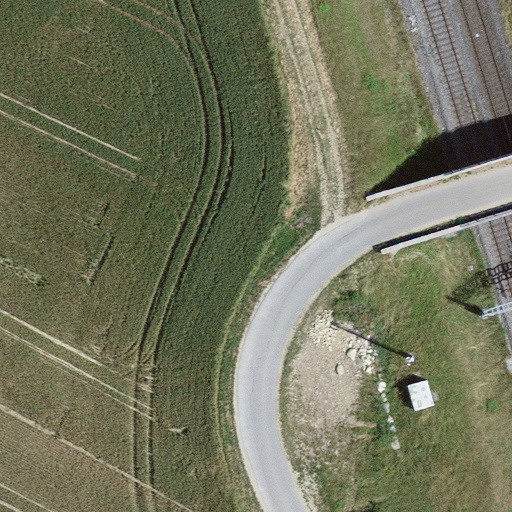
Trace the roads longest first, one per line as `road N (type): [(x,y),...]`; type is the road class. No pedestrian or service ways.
road 1 (unclassified): [(511,183),(387,221),(331,250),(289,297),(263,354),(259,412),(291,511)]
road 2 (track): [(331,250),(341,197),(284,0)]
